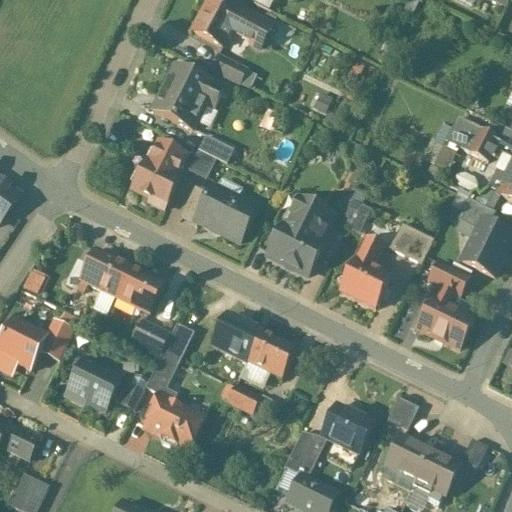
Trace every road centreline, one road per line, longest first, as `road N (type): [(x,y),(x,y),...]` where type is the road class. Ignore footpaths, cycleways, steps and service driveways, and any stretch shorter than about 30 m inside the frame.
road 1 (residential): [(465,395),(60,192)]
road 2 (residential): [(235,511),(0,396)]
road 3 (residential): [(146,0),(60,192)]
